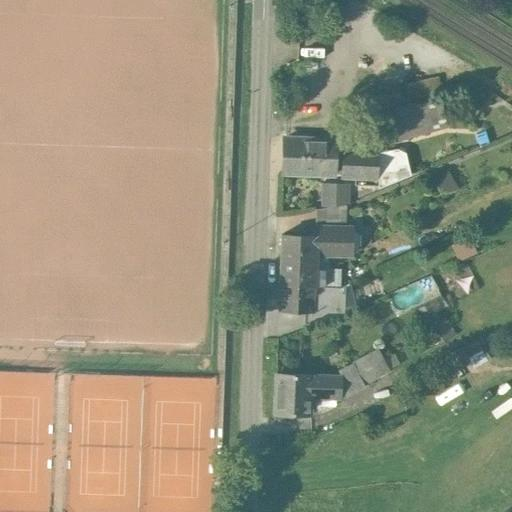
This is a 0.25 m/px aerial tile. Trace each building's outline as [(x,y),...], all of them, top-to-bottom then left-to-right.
[(425,103),(431,131),(445,129),(440,100),(425,103)] [(425,103),(392,111),(399,140),(431,131),(425,103)] [(375,129),(366,130),(367,147),(377,146),(375,129)] [(334,139),(284,138),(283,174),(333,174),(334,139)] [(397,149),(375,153),(375,156),(375,179),(378,179),(378,188),(410,175),(405,153),(397,149)] [(359,155),(358,160),(343,159),(342,177),(375,179),(375,156),(359,155)] [(346,205),(315,210),(318,210),(317,227),(345,228),(346,205)] [(314,237),(281,236),(280,261),(315,263),(316,255),(352,258),(352,228),(345,228),(317,227),(315,227),(314,237)] [(315,263),(280,261),(279,285),(314,287),(340,289),(340,271),(315,270),(315,263)] [(314,287),(279,285),(278,310),(313,312),(314,287)] [(340,289),(314,287),(313,312),(342,313),(343,289),(340,289)] [(440,296),(420,307),(439,342),(459,331),(440,296)] [(300,316),(279,315),(278,329),(299,330),(300,316)] [(378,350),(352,364),(362,385),(389,370),(378,350)] [(341,400),(364,389),(362,385),(352,364),(342,370),(342,376),(341,400)] [(311,375),(276,374),(275,415),(310,416),(311,399),(317,399),(341,400),(342,376),(311,375)]
